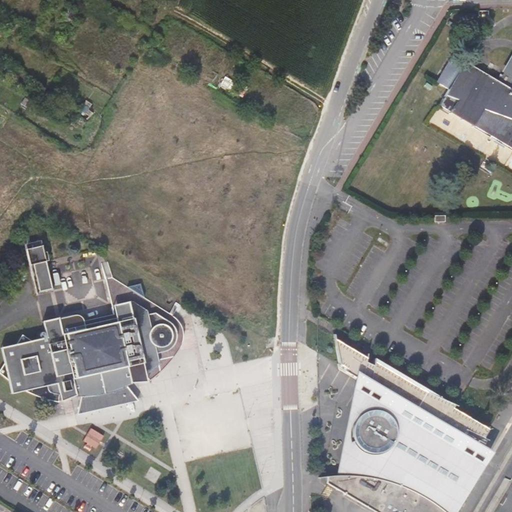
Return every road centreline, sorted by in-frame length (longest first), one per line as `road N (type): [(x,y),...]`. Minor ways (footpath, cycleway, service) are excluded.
road 1 (residential): [(310,182),(295,240),(291,511)]
road 2 (unclassified): [(378,0),(310,182)]
